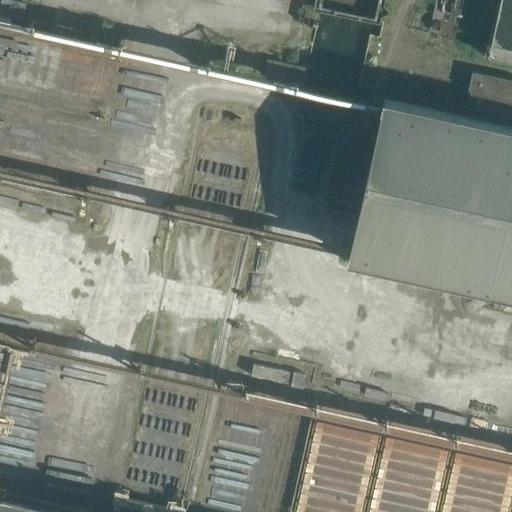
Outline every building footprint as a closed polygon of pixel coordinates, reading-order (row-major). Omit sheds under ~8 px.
[(0,0),(0,12),(21,17),(24,2),(13,0),(0,0)] [(339,10),(371,16),(377,7),(378,0),(331,0),(331,5),(339,10)] [(305,66),(297,65),(266,58),(263,74),(272,77),(271,82),(275,83),(288,86),(290,76),(302,79),(305,66)] [(483,109),(511,115),(511,79),(486,73),(487,71),(477,69),(476,71),(471,70),(467,90),(469,90),(466,105),(473,107),(472,109),(483,112),(483,109)] [(511,127),(421,107),(380,98),(346,254),(511,291),(511,127)] [(89,511),(0,492),(0,511),(89,511)]
